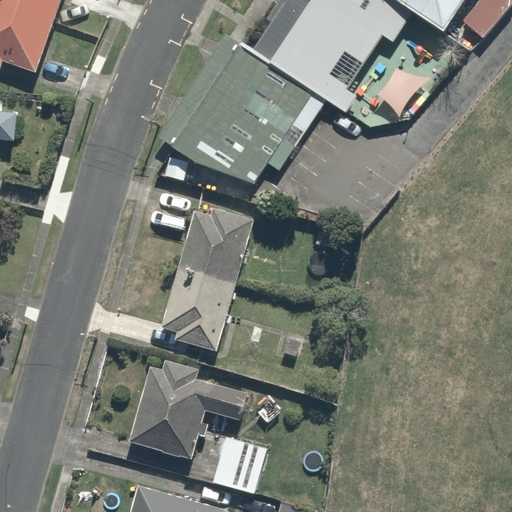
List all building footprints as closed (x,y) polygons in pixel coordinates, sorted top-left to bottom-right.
[(0,0),(0,63),(1,64),(4,56),(37,68),(61,0),(0,0)] [(414,12),(396,0),(285,0),(252,51),(327,100),(346,112),(358,96),(346,89),(383,35),(393,42),(414,12)] [(396,0),(414,12),(444,32),(465,0),(396,0)] [(171,146),(239,42),(225,33),(157,137),(171,146)] [(327,100),(252,51),(239,42),(171,146),(195,162),(254,184),(267,163),(279,170),(327,100)] [(406,61),(382,92),(399,106),(424,76),(406,61)] [(0,171),(2,172),(3,155),(0,155),(0,129),(9,130),(12,100),(0,98),(0,171)] [(173,276),(163,319),(178,322),(173,340),(215,350),(223,317),(248,213),(218,206),(216,214),(198,210),(196,219),(188,217),(179,253),(164,249),(158,273),(173,276)] [(236,416),(243,390),(194,378),(198,364),(167,356),(165,366),(152,363),(149,375),(146,375),(131,437),(186,450),(193,424),(201,426),(206,409),(236,416)] [(271,446),(227,433),(214,480),(258,492),(271,446)] [(222,511),(224,506),(138,483),(129,511),(222,511)] [(280,498),(276,511),(315,511),(317,507),(280,498)]
